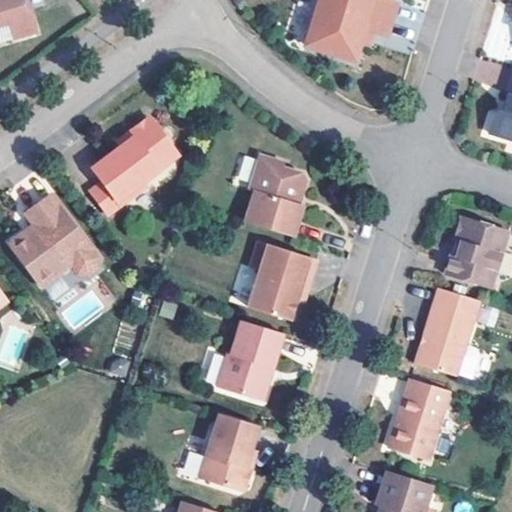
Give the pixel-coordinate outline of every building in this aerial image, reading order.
[(0,0),(0,33),(0,34),(0,33),(0,29),(14,25),(19,40),(41,34),(30,0),(0,0)] [(399,9),(367,0),(323,0),(309,53),(357,67),(367,36),(389,42),(399,9)] [(511,57),(502,54),(492,86),(496,87),(492,103),(488,102),(481,105),(475,124),(511,133),(511,57)] [(92,196),(110,221),(149,192),(146,188),(182,161),(157,127),(148,126),(138,133),(137,142),(124,152),(94,174),(104,188),(92,196)] [(138,133),(120,146),(124,152),(137,142),(138,133)] [(243,229),(290,244),(298,214),(290,211),(292,202),(300,200),(304,190),(299,184),(280,178),(281,173),(259,167),(250,195),(253,199),(243,229)] [(101,264),(53,200),(28,219),(41,237),(32,244),(26,237),(11,249),(44,293),(74,271),(80,279),(90,281),(99,274),(101,264)] [(438,245),(430,268),(476,281),(493,220),(445,207),(438,229),(443,231),(447,232),(443,246),(438,245)] [(443,231),(438,245),(443,246),(447,232),(443,231)] [(314,267),(254,248),(244,279),(254,283),(244,314),(288,329),(292,315),(297,297),(304,299),(314,267)] [(0,313),(10,306),(0,292),(0,313)] [(483,309),(441,295),(419,367),(462,381),(462,379),(478,383),(485,360),(480,357),(469,354),(483,309)] [(304,299),(297,297),(292,315),(299,317),(304,299)] [(282,342),(240,328),(229,365),(223,364),(213,394),(261,410),(282,342)] [(436,464),(456,397),(414,385),(395,452),(436,464)] [(256,433),(220,421),(200,487),(234,499),(247,491),(251,479),(244,477),(250,458),(256,433)] [(250,458),(244,477),(251,479),(256,460),(250,458)] [(430,511),(437,494),(391,479),(382,510),(386,511),(430,511)]
